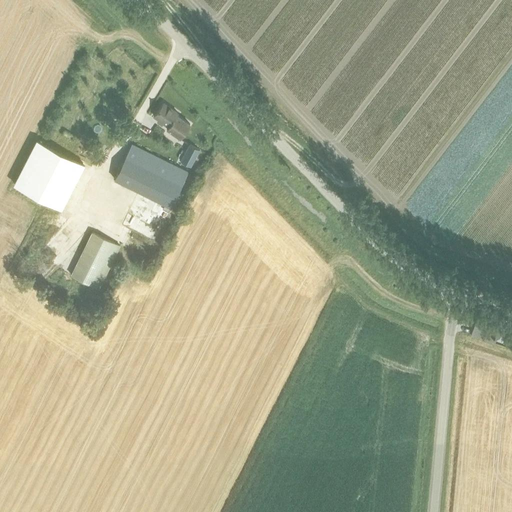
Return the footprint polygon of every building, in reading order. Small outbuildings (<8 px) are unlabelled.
[(163,102),(154,115),(159,119),(157,121),(162,125),(164,123),(168,126),(167,128),(180,138),(190,124),(177,115),(178,113),(163,102)] [(64,134),(74,137),(75,131),(66,128),(64,134)] [(39,140),(16,185),(61,207),(84,162),(39,140)] [(190,143),(181,161),(191,166),(200,148),(190,143)] [(132,144),(114,179),(172,206),(189,171),(132,144)] [(49,242),(58,250),(71,237),(63,228),(49,242)] [(99,288),(120,245),(93,231),(71,275),(99,288)] [(480,309),(475,323),(480,325),(480,327),(490,330),(489,332),(499,336),(505,318),(480,309)]
